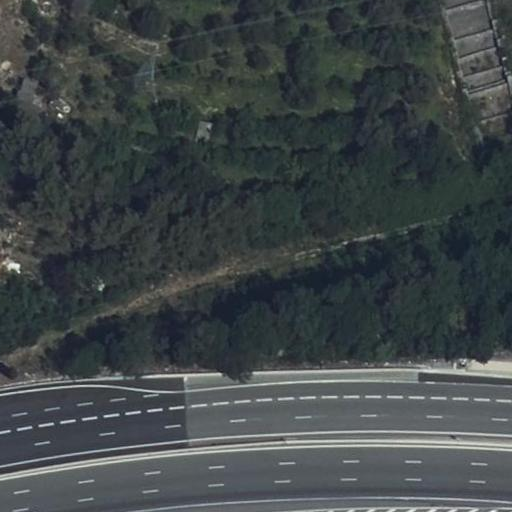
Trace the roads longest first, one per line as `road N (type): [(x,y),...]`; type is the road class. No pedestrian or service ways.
road 1 (motorway): [(0,504),(270,473),(511,474)]
road 2 (motorway): [(511,411),(245,414),(0,441)]
